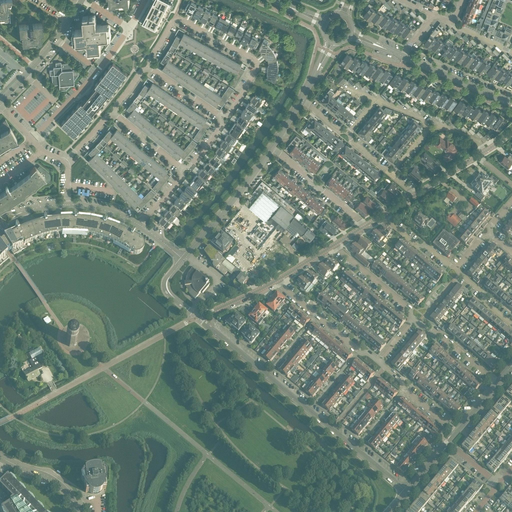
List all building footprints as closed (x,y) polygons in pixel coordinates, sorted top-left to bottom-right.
[(0,0),(0,18),(4,18),(10,18),(9,7),(10,7),(10,0),(0,0)] [(167,0),(153,0),(142,22),(158,30),(172,2),(167,0)] [(478,3),(470,0),(469,0),(468,5),(476,8),(479,9),(481,4),(478,3)] [(191,14),(196,5),(191,2),(191,3),(189,2),(189,1),(184,10),(185,9),(188,11),(188,12),(191,14)] [(371,19),(378,11),(378,10),(377,10),(376,10),(375,11),(371,7),(372,6),(369,3),(366,8),(365,8),(365,9),(365,10),(366,10),(366,11),(367,11),(364,15),(363,15),(366,17),(366,18),(367,19),(368,19),(370,21),(371,19)] [(198,18),(203,8),(198,6),(198,7),(196,5),(191,14),(192,13),(195,15),(195,16),(198,18)] [(474,13),(476,8),(468,5),(466,10),(474,13)] [(498,21),(502,10),(496,7),(494,13),(488,11),(486,16),(498,21)] [(205,22),(210,12),(206,10),(205,11),(203,9),(203,8),(198,18),(199,17),(203,19),(202,20),(205,22)] [(472,18),(474,13),(466,10),(464,15),(472,18)] [(378,24),(379,23),(386,14),(385,14),(384,14),(383,14),(378,11),(371,19),(373,21),(374,22),(375,23),(376,23),(378,24)] [(212,25),(217,16),(213,14),(212,14),(210,13),(210,12),(205,22),(206,21),(210,23),(209,24),(212,25)] [(386,26),(393,18),(393,17),(392,17),(391,17),(390,18),(386,14),(379,23),(381,24),(381,25),(382,26),(383,26),(385,28),(386,26)] [(470,23),(472,18),(464,15),(462,20),(470,23)] [(219,29),(225,20),(220,17),(219,18),(217,17),(218,16),(217,16),(212,25),(212,26),(213,25),(217,27),(216,28),(219,29)] [(495,29),(498,21),(486,16),(484,22),(489,25),(487,31),(494,35),(496,30),(495,29)] [(81,29),(75,30),(76,43),(87,42),(87,43),(88,50),(101,49),(100,38),(109,37),(108,24),(101,25),(97,25),(96,24),(96,17),(83,18),(83,24),(81,24),(81,29)] [(394,30),(401,21),(400,21),(399,21),(398,21),(393,18),(386,26),(388,28),(389,28),(389,29),(390,30),(391,30),(393,31),(394,30)] [(227,33),(232,24),(231,24),(231,25),(229,24),(229,23),(225,20),(219,29),(223,31),(223,30),(225,31),(227,32),(226,33),(227,33)] [(402,33),(408,25),(408,24),(407,24),(406,24),(406,25),(401,21),(394,30),(396,31),(396,32),(397,33),(398,33),(400,35),(402,33)] [(42,42),(41,33),(42,33),(42,23),(32,24),(32,25),(31,25),(31,24),(29,24),(29,25),(26,26),(26,24),(18,25),(19,35),(21,35),(22,44),(27,43),(27,41),(36,41),(36,42),(42,42)] [(437,40),(438,39),(438,38),(437,38),(436,38),(436,39),(433,37),(441,30),(443,32),(446,29),(440,23),(430,35),(424,43),(426,45),(426,46),(427,47),(428,47),(430,49),(432,47),(437,40)] [(234,37),(239,28),(238,29),(236,27),(232,24),(227,33),(230,35),(230,34),(234,36),(233,37),(234,37)] [(408,38),(415,30),(416,28),(415,28),(414,28),(413,28),(408,25),(402,33),(403,35),(404,35),(404,36),(405,36),(406,37),(408,38)] [(507,41),(511,29),(506,27),(504,32),(498,30),(498,31),(496,30),(494,35),(507,41)] [(241,41),(246,32),(245,33),(243,31),(239,28),(234,37),(237,39),(237,38),(239,39),(241,40),(241,41)] [(250,40),(253,36),(252,36),(250,35),(251,34),(246,32),(241,41),(244,43),(244,42),(246,43),(245,44),(248,45),(250,40)] [(179,42),(179,43),(184,45),(189,36),(184,33),(181,38),(179,42)] [(179,42),(181,38),(176,35),(169,48),(175,51),(179,43),(179,42)] [(189,48),(194,38),(189,36),(184,45),(189,48)] [(255,49),(260,40),(259,40),(257,39),(258,38),(253,36),(250,40),(248,45),(251,47),(253,48),(253,47),(255,48),(255,49)] [(194,50),(199,41),(194,38),(189,48),(194,50)] [(439,51),(446,42),(445,42),(445,41),(444,42),(443,42),(438,39),(437,40),(432,47),(433,49),(434,49),(434,50),(435,50),(436,50),(438,52),(439,51)] [(198,53),(204,44),(199,41),(194,50),(198,53)] [(263,56),(273,48),(272,47),(271,48),(269,47),(268,45),(266,44),(265,43),(263,42),(263,41),(258,50),(261,51),(260,51),(263,56)] [(447,54),(453,45),(451,45),(451,46),(446,42),(439,51),(441,52),(441,53),(442,53),(442,54),(443,54),(445,56),(447,54)] [(203,56),(208,46),(204,44),(198,53),(203,56)] [(454,58),(461,49),(460,49),(460,48),(459,49),(458,49),(453,45),(447,54),(449,55),(449,56),(449,57),(450,57),(451,57),(453,59),(454,58)] [(208,58),(213,49),(208,46),(203,56),(208,58)] [(273,52),(272,50),(273,49),(273,48),(263,56),(267,60),(267,59),(268,62),(277,59),(276,57),(275,55),(274,54),(273,52)] [(168,60),(168,61),(174,53),(169,49),(161,61),(165,64),(168,60)] [(213,61),(218,52),(213,49),(208,58),(213,61)] [(462,61),(468,52),(467,52),(466,52),(466,53),(461,49),(454,58),(456,59),(456,60),(457,60),(457,61),(458,61),(459,61),(461,63),(462,61)] [(218,64),(223,54),(218,52),(213,61),(218,64)] [(468,66),(469,65),(476,56),(476,55),(473,53),(471,55),(468,52),(462,61),(464,62),(464,63),(464,64),(465,64),(466,64),(468,66)] [(222,66),(227,57),(223,54),(218,64),(222,66)] [(354,59),(353,59),(352,58),(352,57),(351,57),(351,56),(350,56),(349,56),(347,54),(346,54),(347,54),(341,63),(340,62),(340,63),(341,63),(339,64),(340,65),(341,65),(342,65),(342,64),(347,68),(354,59)] [(477,68),(484,59),(483,59),(482,59),(481,60),(476,56),(469,65),(471,66),(472,67),(472,68),(473,68),(474,68),(476,70),(477,68)] [(227,69),(232,59),(227,57),(222,66),(227,69)] [(361,62),(359,61),(359,60),(359,59),(358,59),(357,59),(355,57),(353,59),(354,59),(347,68),(348,68),(349,68),(350,67),(355,71),(361,62)] [(232,71),(237,62),(232,59),(227,69),(232,71)] [(277,62),(277,60),(277,59),(268,62),(269,65),(268,64),(267,70),(279,71),(280,70),(278,70),(278,68),(278,66),(278,64),(277,62)] [(483,73),(491,63),(490,62),(489,62),(489,63),(484,59),(477,68),(479,70),(480,71),(481,71),(483,73)] [(168,60),(165,64),(162,69),(167,72),(173,64),(168,61),(168,60)] [(369,65),(367,64),(367,63),(366,63),(366,62),(365,62),(364,62),(362,60),(361,62),(355,71),(356,71),(357,71),(358,70),(363,74),(369,65)] [(78,75),(77,69),(72,69),(71,70),(70,63),(61,63),(61,62),(55,63),(56,67),(53,67),(53,69),(49,70),(50,75),(51,75),(52,85),(59,84),(59,85),(59,90),(66,90),(66,88),(67,88),(67,87),(68,87),(68,86),(69,86),(69,85),(74,84),(73,79),(75,79),(75,78),(76,78),(76,76),(77,76),(77,75),(78,75)] [(236,74),(240,67),(241,65),(237,62),(232,71),(236,74)] [(81,103),(61,125),(74,137),(94,115),(93,114),(108,96),(109,97),(127,74),(113,63),(95,86),(96,87),(83,104),(81,103)] [(171,75),(177,67),(173,64),(167,72),(171,75)] [(377,68),(375,67),(374,66),(374,65),(373,65),(372,65),(370,64),(369,65),(363,74),(364,75),(365,74),(370,77),(377,68)] [(495,76),(501,68),(501,67),(501,68),(500,67),(499,67),(499,68),(494,64),(487,73),(489,74),(489,75),(490,75),(490,76),(491,76),(493,78),(495,76)] [(176,79),(182,70),(177,67),(171,75),(176,79)] [(230,85),(235,88),(245,70),(240,67),(236,74),(230,85)] [(385,72),(384,71),(382,70),(382,69),(381,69),(381,68),(380,68),(378,67),(377,68),(370,77),(371,77),(371,78),(373,78),(373,77),(378,80),(385,72)] [(502,80),(509,71),(508,71),(507,71),(506,71),(501,68),(495,76),(497,78),(497,79),(498,79),(498,80),(499,80),(501,81),(502,80)] [(180,82),(186,73),(182,70),(176,79),(180,82)] [(278,73),(278,72),(279,72),(279,71),(267,70),(267,73),(267,75),(268,75),(266,77),(266,78),(275,82),(277,81),(279,78),(277,77),(277,76),(277,75),(277,74),(278,73)] [(386,84),(392,75),(390,73),(390,72),(389,72),(388,71),(386,70),(384,71),(385,72),(378,80),(378,81),(379,80),(379,81),(380,81),(381,80),(386,84)] [(509,85),(511,80),(511,73),(509,71),(502,80),(504,81),(504,82),(505,82),(505,83),(506,83),(507,83),(509,85)] [(185,85),(191,76),(186,73),(180,82),(185,85)] [(399,76),(398,76),(396,74),(387,86),(388,86),(389,87),(390,87),(391,88),(392,87),(393,87),(394,86),(396,88),(404,77),(402,79),(401,78),(400,77),(400,76),(399,76)] [(189,88),(195,79),(191,76),(185,85),(189,88)] [(406,79),(404,77),(396,88),(395,89),(396,89),(396,90),(397,90),(397,91),(398,91),(399,91),(400,91),(400,90),(401,90),(402,89),(404,91),(411,80),(410,82),(408,81),(408,80),(407,79),(406,79)] [(194,91),(200,82),(195,79),(189,88),(194,91)] [(414,82),(413,82),(411,80),(404,91),(405,92),(406,92),(406,93),(407,92),(408,92),(412,94),(419,84),(418,85),(416,84),(416,83),(415,83),(415,82),(414,82)] [(198,94),(204,85),(200,82),(194,91),(198,94)] [(148,91),(152,94),(157,86),(153,83),(149,87),(147,91),(148,91)] [(147,91),(149,87),(145,84),(137,96),(142,100),(148,91),(147,91)] [(422,85),(421,85),(419,84),(412,94),(411,95),(411,96),(412,97),(413,97),(414,97),(415,97),(416,97),(417,96),(419,97),(427,87),(426,88),(424,87),(423,86),(423,85),(422,85)] [(203,97),(209,88),(204,85),(198,94),(203,97)] [(156,97),(162,89),(157,86),(152,94),(156,97)] [(218,103),(222,107),(234,89),(229,86),(222,97),(218,103)] [(430,88),(429,88),(427,87),(419,97),(418,99),(419,99),(420,100),(421,100),(422,100),(423,100),(424,100),(424,99),(425,99),(427,100),(433,92),(433,91),(431,90),(431,89),(430,89),(430,88)] [(207,100),(213,91),(209,88),(203,97),(207,100)] [(161,100),(166,92),(162,89),(156,97),(161,100)] [(326,104),(332,96),(335,93),(330,89),(321,100),(326,104)] [(435,104),(442,93),(441,95),(439,93),(439,92),(438,92),(437,91),(435,90),(433,91),(433,92),(427,100),(427,101),(428,100),(428,101),(429,101),(430,100),(435,104)] [(212,103),(218,94),(213,91),(207,100),(212,103)] [(165,103),(171,95),(166,92),(161,100),(165,103)] [(261,101),(263,98),(264,99),(255,93),(256,94),(254,96),(253,95),(250,100),(262,107),(259,106),(262,101),(261,101)] [(443,107),(450,96),(449,98),(447,96),(446,95),(445,95),(444,95),(442,93),(435,104),(436,104),(437,104),(437,103),(443,107)] [(218,94),(212,103),(216,106),(218,103),(222,97),(218,94)] [(170,107),(175,98),(171,95),(165,103),(170,107)] [(330,107),(336,100),(332,96),(326,104),(328,106),(330,107)] [(450,110),(457,101),(455,100),(454,99),(454,98),(453,98),(452,98),(450,96),(443,107),(444,107),(445,107),(445,106),(450,110)] [(134,108),(135,109),(141,101),(136,97),(127,109),(131,112),(134,108)] [(174,110),(180,101),(175,98),(170,107),(174,110)] [(334,111),(341,103),(342,102),(338,98),(336,100),(330,107),(332,109),(331,109),(333,111),(334,111)] [(262,107),(250,100),(251,100),(250,102),(249,102),(246,106),(255,112),(257,109),(259,111),(262,107)] [(461,114),(468,104),(467,105),(465,104),(465,103),(464,103),(464,102),(463,102),(462,102),(460,100),(453,111),(454,111),(455,111),(456,110),(461,114)] [(178,113),(184,104),(180,101),(174,110),(178,113)] [(339,115),(345,107),(341,103),(334,111),(339,115)] [(183,116),(189,107),(184,104),(178,113),(183,116)] [(468,117),(476,107),(475,108),(473,107),(472,106),(471,105),(470,105),(468,104),(461,114),(462,115),(463,114),(468,117)] [(252,114),(254,112),(255,112),(246,106),(246,107),(245,109),(244,109),(241,113),(250,119),(253,114),(252,114)] [(188,119),(193,110),(189,107),(183,116),(188,119)] [(343,119),(349,111),(345,107),(339,115),(341,117),(343,119)] [(388,114),(392,110),(386,107),(383,110),(380,107),(379,108),(377,109),(376,111),(384,118),(387,113),(388,114)] [(476,120),(483,110),(482,111),(480,110),(480,109),(479,109),(478,108),(476,107),(468,117),(469,117),(469,118),(470,118),(471,117),(476,120)] [(127,117),(132,120),(139,112),(135,109),(134,108),(131,112),(127,117)] [(192,122),(198,113),(193,110),(188,119),(192,122)] [(484,123),(491,113),(490,115),(488,113),(487,112),(486,111),(483,110),(476,120),(476,121),(476,120),(477,121),(478,121),(479,120),(484,123)] [(347,122),(354,115),(349,111),(343,119),(344,120),(347,122)] [(384,118),(376,111),(374,113),(373,115),(372,116),(380,122),(384,118)] [(136,124),(143,116),(139,112),(132,120),(136,124)] [(196,125),(202,116),(198,113),(192,122),(196,125)] [(248,121),(249,119),(250,119),(241,113),(242,114),(241,116),(240,115),(237,120),(246,126),(249,121),(248,121)] [(491,127),(498,118),(496,116),(495,115),(494,115),(493,115),(491,113),(484,123),(484,124),(485,124),(486,124),(486,123),(491,127)] [(140,127),(147,119),(143,116),(136,124),(140,127)] [(201,128),(205,122),(207,119),(202,116),(196,125),(201,128)] [(380,122),(372,116),(369,120),(376,126),(380,122)] [(502,126),(506,121),(506,122),(506,121),(504,120),(503,119),(503,118),(502,118),(501,118),(499,116),(498,118),(491,127),(492,127),(493,127),(494,127),(494,126),(500,130),(499,130),(500,129),(501,129),(501,128),(502,128),(502,127),(502,126)] [(312,130),(318,122),(313,118),(304,129),(309,133),(312,130)] [(0,147),(7,144),(9,142),(11,144),(17,141),(5,119),(0,124),(0,147)] [(144,131),(151,122),(147,119),(140,127),(144,131)] [(243,127),(245,125),(245,126),(246,126),(237,120),(236,122),(235,122),(232,126),(241,132),(244,128),(243,127)] [(376,126),(369,120),(368,121),(366,122),(366,123),(365,124),(373,131),(376,126)] [(421,127),(414,120),(410,125),(409,124),(408,124),(418,131),(419,129),(420,130),(421,128),(421,127)] [(149,134),(155,126),(151,122),(144,131),(149,134)] [(193,138),(198,142),(210,125),(205,122),(201,128),(193,138)] [(316,133),(322,125),(320,124),(321,123),(318,122),(312,130),(316,133)] [(373,131),(365,124),(363,126),(362,128),(361,128),(369,135),(373,131)] [(418,131),(408,124),(405,128),(414,136),(415,135),(416,133),(418,131)] [(320,137),(327,129),(326,128),(324,127),(322,125),(316,133),(320,137)] [(153,138),(160,129),(155,126),(149,134),(153,138)] [(238,137),(241,132),(232,126),(230,129),(229,131),(230,131),(228,133),(236,139),(237,139),(236,138),(237,136),(238,137)] [(369,135),(361,128),(357,133),(368,142),(372,137),(369,135)] [(414,136),(405,128),(401,132),(410,140),(414,136)] [(114,141),(121,133),(117,129),(113,133),(110,137),(111,138),(114,141)] [(157,141),(164,133),(160,129),(153,138),(157,141)] [(325,140),(331,133),(329,131),(327,130),(327,129),(320,137),(325,140)] [(100,141),(105,145),(111,138),(110,137),(113,133),(109,130),(100,141)] [(410,140),(401,132),(403,134),(399,138),(407,144),(408,143),(409,143),(410,141),(410,140)] [(119,144),(125,136),(121,133),(114,141),(119,144)] [(161,144),(168,136),(164,133),(157,141),(161,144)] [(233,144),(236,139),(228,133),(225,138),(224,140),(223,140),(232,146),(231,145),(233,143),(233,144)] [(329,144),(335,136),(333,134),(331,133),(325,140),(329,144)] [(293,155),(299,148),(296,145),(301,139),(296,135),(285,149),(293,155)] [(123,148),(130,139),(125,136),(119,144),(123,148)] [(165,148),(172,140),(168,136),(161,144),(165,148)] [(333,148),(340,140),(338,138),(336,137),(335,136),(329,144),(333,148)] [(459,149),(456,146),(447,139),(445,141),(440,137),(434,144),(439,148),(440,145),(445,149),(445,151),(446,152),(444,156),(445,156),(443,158),(444,159),(445,160),(446,160),(447,159),(448,160),(452,155),(453,156),(456,152),(459,149)] [(407,144),(399,138),(395,142),(403,149),(404,148),(405,147),(405,146),(407,144)] [(127,151),(134,143),(130,139),(123,148),(127,151)] [(170,151),(176,143),(172,140),(165,148),(170,151)] [(180,156),(184,159),(197,143),(192,140),(184,150),(185,150),(180,156)] [(229,150),(232,146),(223,140),(221,143),(220,144),(221,145),(219,147),(219,146),(227,152),(228,150),(229,150)] [(338,151),(344,144),(343,143),(342,141),(341,141),(340,140),(333,148),(338,151)] [(96,153),(97,153),(103,146),(99,142),(89,152),(93,156),(96,153)] [(403,149),(395,142),(392,147),(399,153),(401,151),(401,152),(403,149)] [(131,155),(138,146),(134,143),(127,151),(131,155)] [(174,155),(181,147),(176,143),(170,151),(174,155)] [(344,156),(350,149),(348,147),(349,147),(346,146),(346,145),(339,153),(344,156)] [(135,158),(142,150),(138,146),(131,155),(135,158)] [(224,157),(227,152),(219,146),(217,149),(216,151),(215,154),(214,153),(223,159),(224,161),(226,158),(224,157)] [(181,147),(174,155),(178,158),(180,156),(185,150),(184,150),(181,147)] [(399,153),(392,147),(388,151),(396,157),(398,155),(399,153)] [(295,160),(302,151),(299,148),(293,155),(294,157),(294,158),(294,159),(295,160)] [(396,157),(388,151),(385,148),(381,153),(392,162),(396,157)] [(348,160),(355,152),(354,152),(352,150),(350,149),(344,156),(348,160)] [(140,161),(146,153),(142,150),(135,158),(140,161)] [(299,161),(307,152),(306,153),(302,151),(295,160),(296,160),(298,160),(299,161)] [(434,159),(432,157),(425,151),(420,157),(425,161),(423,163),(427,166),(426,167),(429,170),(430,169),(433,172),(438,166),(432,161),(434,159)] [(302,166),(311,155),(307,152),(299,161),(301,162),(301,164),(301,165),(302,166)] [(352,164),(359,156),(357,154),(355,153),(355,152),(348,160),(352,164)] [(89,160),(93,164),(100,157),(97,153),(96,153),(93,156),(89,160)] [(144,165),(151,157),(146,153),(140,161),(144,165)] [(220,161),(222,159),(222,160),(223,159),(214,153),(215,154),(213,156),(212,155),(209,159),(217,166),(221,162),(220,161)] [(306,167),(314,158),(311,155),(302,166),(303,166),(305,166),(306,167)] [(511,162),(511,160),(511,156),(511,155),(508,159),(505,156),(500,162),(507,168),(508,168),(509,169),(511,169),(511,167),(511,163),(511,162)] [(357,167),(363,160),(363,159),(361,157),(359,156),(352,164),(357,167)] [(96,168),(104,161),(100,157),(93,164),(96,168)] [(148,168),(155,160),(151,157),(144,165),(148,168)] [(309,171),(318,160),(314,158),(306,167),(308,168),(308,170),(308,171),(309,171)] [(219,168),(217,166),(209,159),(209,160),(210,160),(208,162),(207,161),(204,166),(212,172),(214,169),(215,170),(217,170),(219,168)] [(152,172),(159,164),(155,160),(148,168),(152,172)] [(313,173),(321,163),(318,160),(309,171),(309,172),(310,172),(312,171),(313,173)] [(361,171),(368,163),(366,162),(366,161),(364,160),(363,160),(357,167),(361,171)] [(100,172),(108,164),(104,161),(96,168),(100,172)] [(366,175),(372,167),(371,166),(370,164),(369,165),(368,163),(361,171),(366,175)] [(423,174),(418,170),(420,168),(414,163),(410,166),(413,169),(409,173),(412,176),(417,181),(419,179),(420,178),(419,178),(423,174)] [(104,176),(112,168),(108,164),(100,172),(104,176)] [(156,175),(163,167),(159,164),(152,172),(156,175)] [(37,186),(42,183),(44,184),(45,184),(47,183),(48,183),(49,182),(50,181),(50,180),(50,179),(51,178),(50,176),(50,174),(48,173),(39,166),(37,168),(35,166),(30,171),(31,173),(26,177),(21,181),(16,185),(11,188),(10,187),(8,187),(8,185),(9,185),(8,183),(7,182),(6,182),(5,182),(4,183),(3,184),(3,185),(3,186),(4,186),(5,187),(6,187),(7,188),(7,189),(0,193),(0,209),(6,206),(9,205),(11,202),(15,200),(14,200),(16,198),(18,200),(32,190),(34,193),(38,187),(37,186)] [(209,174),(211,172),(212,173),(212,172),(204,166),(203,168),(202,168),(199,172),(207,179),(210,174),(209,174)] [(161,179),(166,173),(168,171),(163,167),(156,175),(160,179),(161,179)] [(370,178),(376,171),(375,169),(373,167),(372,167),(366,175),(370,178)] [(108,179),(115,172),(112,168),(104,176),(108,179)] [(276,179),(283,171),(279,168),(273,176),(276,179)] [(280,182),(288,173),(287,172),(286,172),(284,173),(283,171),(276,179),(280,182)] [(374,182),(381,174),(380,174),(379,172),(378,172),(376,171),(370,178),(374,182)] [(112,183),(119,176),(115,172),(108,179),(112,183)] [(207,179),(199,172),(198,172),(199,173),(198,175),(197,174),(193,178),(202,185),(205,181),(204,180),(206,178),(207,179)] [(152,188),(157,192),(170,176),(166,173),(161,179),(160,179),(152,188)] [(282,186),(290,177),(288,176),(288,174),(288,173),(280,182),(279,183),(279,185),(281,186),(282,186)] [(328,188),(336,178),(332,175),(326,183),(327,184),(327,186),(327,187),(328,187),(328,188)] [(498,181),(492,176),(489,180),(486,177),(485,178),(481,175),(479,177),(479,176),(476,180),(487,189),(490,186),(490,187),(493,184),(495,186),(498,181)] [(116,187),(123,180),(119,176),(112,183),(116,187)] [(285,189),(294,178),(293,178),(291,178),(290,177),(282,186),(285,189)] [(202,185),(193,178),(191,181),(190,182),(191,183),(189,185),(188,184),(197,191),(196,190),(198,188),(198,189),(202,185)] [(289,192),(297,183),(295,182),(295,180),(295,179),(294,178),(285,189),(289,192)] [(333,189),(339,181),(336,178),(328,188),(329,188),(330,188),(331,188),(333,189)] [(120,191),(127,184),(123,180),(116,187),(120,191)] [(487,189),(476,180),(473,183),(474,184),(472,186),(476,189),(475,190),(478,193),(475,196),(481,202),(485,198),(483,196),(485,193),(484,192),(487,189)] [(335,193),(343,184),(339,181),(333,189),(334,190),(334,192),(334,193),(335,193)] [(292,195),(294,193),(301,184),(300,184),(298,184),(297,183),(289,192),(292,195)] [(396,190),(398,188),(392,183),(390,185),(388,183),(384,188),(384,189),(392,195),(394,197),(398,192),(396,190)] [(123,195),(131,187),(127,184),(120,191),(123,195)] [(193,195),(197,191),(188,184),(186,187),(185,189),(186,189),(184,191),(183,190),(183,191),(191,197),(192,195),(193,195)] [(297,196),(304,189),(302,187),(302,186),(302,185),(302,184),(301,184),(294,193),(297,196)] [(340,195),(346,187),(343,184),(335,193),(335,194),(336,194),(338,194),(340,195)] [(127,199),(135,191),(131,187),(123,195),(127,199)] [(342,199),(350,190),(346,187),(340,195),(341,196),(341,198),(342,199)] [(384,188),(382,187),(378,192),(380,194),(378,196),(384,201),(386,199),(388,200),(392,195),(384,189),(384,188)] [(301,199),(308,190),(307,190),(307,189),(307,190),(305,190),(304,189),(297,196),(301,199)] [(137,204),(141,208),(156,194),(151,190),(142,199),(143,199),(137,204)] [(304,202),(310,194),(309,193),(309,191),(309,190),(308,190),(301,199),(304,202)] [(347,201),(353,193),(350,190),(342,199),(343,200),(345,199),(347,201)] [(131,202),(139,195),(135,191),(127,199),(131,202)] [(188,201),(191,197),(183,191),(181,193),(180,195),(179,197),(178,197),(186,204),(186,203),(187,201),(188,201)] [(315,234),(266,192),(251,210),(268,224),(271,224),(272,223),(282,231),(285,227),(295,235),(298,232),(306,239),(307,240),(308,240),(309,241),(315,234)] [(456,200),(457,199),(451,193),(449,195),(448,195),(447,197),(447,198),(446,198),(451,202),(450,202),(453,204),(455,206),(459,202),(456,200)] [(308,205),(315,196),(315,195),(314,195),(312,196),(310,194),(304,202),(308,205)] [(143,199),(142,199),(139,195),(131,202),(135,206),(137,204),(143,199)] [(311,208),(317,200),(316,199),(316,197),(316,196),(315,196),(308,205),(311,208)] [(372,207),(376,203),(367,196),(362,202),(369,208),(371,206),(372,207)] [(186,204),(178,197),(176,199),(175,201),(175,202),(174,204),(173,203),(181,210),(180,209),(182,207),(183,208),(186,204)] [(479,205),(472,199),(469,202),(477,208),(479,205)] [(321,201),(319,201),(317,200),(311,208),(310,209),(313,212),(314,211),(322,201),(321,201)] [(318,214),(324,206),(323,205),(323,203),(323,202),(322,202),(322,201),(314,211),(318,214)] [(370,210),(361,202),(355,208),(365,216),(370,210)] [(181,210),(173,203),(171,206),(169,207),(170,208),(168,210),(168,209),(176,216),(175,215),(177,213),(178,214),(181,210)] [(176,216),(168,209),(165,212),(164,214),(165,214),(163,216),(163,215),(163,216),(171,222),(170,222),(172,220),(176,216)] [(490,216),(483,210),(480,214),(486,220),(490,216)] [(467,218),(461,213),(457,218),(461,221),(462,221),(463,222),(467,218)] [(486,220),(480,214),(476,219),(483,224),(486,220)] [(112,227),(108,226),(105,225),(106,222),(106,221),(105,221),(104,221),(103,219),(102,220),(102,221),(101,223),(97,222),(90,221),(83,220),(76,220),(76,217),(75,216),(74,216),(74,217),(72,215),(71,216),(71,217),(71,220),(67,220),(67,219),(60,220),(53,221),(46,222),(46,220),(45,219),(44,219),(44,220),(41,219),(41,220),(41,221),(41,223),(37,224),(30,226),(24,229),(18,232),(17,229),(16,229),(15,229),(15,230),(12,230),(12,231),(12,232),(13,233),(9,236),(10,237),(4,240),(4,239),(4,240),(11,251),(14,255),(19,252),(24,249),(26,248),(24,245),(30,242),(35,240),(41,239),(47,237),(49,237),(55,236),(61,235),(67,235),(73,235),(75,235),(82,235),(87,236),(93,237),(99,238),(101,239),(107,241),(113,243),(118,245),(123,248),(125,250),(130,253),(132,254),(133,254),(134,254),(136,254),(137,254),(138,254),(139,254),(140,253),(141,252),(142,251),(143,250),(143,249),(143,248),(143,246),(143,245),(142,244),(142,243),(141,242),(135,238),(133,237),(134,235),(134,234),(134,233),(133,233),(131,231),(130,232),(129,234),(125,232),(119,229),(113,227),(112,226),(112,227)] [(342,229),(347,223),(337,215),(332,221),(333,222),(331,224),(337,229),(339,227),(342,229)] [(419,216),(413,222),(420,228),(422,226),(424,224),(430,229),(436,223),(432,219),(429,223),(427,221),(427,220),(425,218),(424,218),(419,215),(419,216)] [(461,221),(457,218),(454,215),(452,218),(450,216),(446,220),(455,228),(461,221)] [(167,226),(171,222),(163,216),(159,220),(160,220),(158,222),(157,222),(165,229),(166,228),(165,228),(167,226)] [(483,224),(476,219),(473,223),(479,228),(483,224)] [(336,229),(328,222),(327,222),(324,226),(322,224),(319,228),(324,233),(326,230),(331,234),(331,235),(336,229)] [(479,228),(473,223),(469,227),(476,232),(479,228)] [(386,239),(392,231),(386,226),(384,228),(382,227),(378,232),(376,230),(378,232),(384,237),(386,239)] [(476,232),(469,227),(466,231),(472,237),(476,232)] [(511,233),(511,232),(506,227),(502,232),(511,239),(511,238),(511,236),(510,236),(511,233)] [(378,232),(376,230),(372,235),(374,237),(372,239),(382,248),(383,248),(385,245),(385,244),(383,242),(386,239),(384,237),(378,232)] [(450,254),(460,243),(444,230),(432,244),(445,255),(444,255),(448,258),(451,254),(450,254)] [(472,237),(466,231),(462,235),(469,241),(472,237)] [(230,245),(232,243),(226,238),(226,237),(222,233),(218,238),(219,238),(217,241),(216,241),(212,245),(216,248),(217,248),(223,253),(225,250),(226,251),(231,246),(230,245)] [(465,245),(469,241),(462,235),(459,240),(465,245)] [(365,252),(372,244),(366,240),(365,239),(363,241),(361,240),(357,245),(356,243),(357,245),(363,250),(365,252)] [(397,256),(406,244),(402,241),(395,249),(398,251),(396,255),(397,256)] [(302,249),(294,242),(292,245),(299,252),(302,249)] [(361,256),(365,252),(363,250),(357,245),(356,243),(351,248),(353,250),(351,252),(352,253),(356,256),(355,258),(367,268),(370,264),(361,256)] [(404,256),(410,248),(406,244),(397,256),(398,256),(400,253),(404,256)] [(501,252),(492,244),(488,249),(495,254),(497,252),(499,254),(501,252)] [(279,245),(276,248),(280,251),(277,254),(286,262),(289,258),(284,254),(286,251),(279,245)] [(0,265),(4,262),(9,259),(6,255),(0,246),(0,265)] [(249,279),(224,259),(209,246),(209,247),(204,252),(211,262),(212,262),(213,264),(213,265),(213,266),(213,267),(214,267),(224,276),(227,272),(231,275),(235,271),(239,274),(237,276),(238,277),(234,282),(234,283),(233,284),(233,285),(234,285),(234,286),(235,287),(236,288),(237,288),(238,288),(238,289),(238,290),(239,289),(240,289),(241,289),(242,289),(243,288),(242,287),(249,279)] [(235,247),(225,259),(232,264),(235,260),(232,257),(238,250),(235,247)] [(405,262),(414,251),(410,248),(404,256),(407,258),(404,262),(405,262)] [(495,254),(488,249),(485,253),(491,258),(495,254)] [(412,263),(418,255),(414,251),(405,262),(406,263),(409,260),(412,263)] [(491,258),(485,253),(481,257),(488,262),(491,258)] [(267,258),(264,262),(273,269),(276,266),(273,263),(274,261),(273,260),(276,258),(271,254),(267,258)] [(413,269),(423,258),(418,255),(412,263),(415,265),(412,269),(413,269)] [(488,262),(481,257),(478,261),(485,267),(488,262)] [(420,270),(427,262),(423,258),(413,269),(414,270),(417,267),(420,270)] [(507,269),(511,262),(511,261),(508,258),(502,265),(507,269)] [(332,272),(339,264),(332,259),(331,262),(329,260),(325,265),(324,265),(331,270),(331,271),(332,272)] [(253,262),(249,266),(258,274),(262,269),(259,266),(261,264),(256,260),(254,263),(253,262)] [(376,272),(383,264),(378,260),(372,268),(376,272)] [(485,267),(478,261),(474,265),(481,271),(485,267)] [(422,276),(431,265),(427,262),(420,270),(423,272),(421,276),(422,276)] [(331,270),(324,265),(325,265),(323,263),(318,269),(320,270),(318,273),(324,278),(325,277),(326,278),(328,278),(330,276),(330,275),(330,274),(328,273),(331,271),(331,270)] [(379,277),(387,267),(383,264),(376,272),(379,274),(377,275),(379,277)] [(429,277),(435,269),(431,265),(422,276),(423,277),(425,274),(429,277)] [(481,271),(474,265),(471,269),(479,276),(478,275),(481,271)] [(246,271),(245,274),(249,278),(251,275),(254,278),(258,274),(249,266),(246,271)] [(384,278),(391,271),(387,267),(379,277),(381,278),(382,276),(384,278)] [(208,284),(209,282),(208,282),(209,280),(201,273),(199,274),(192,268),(189,272),(188,274),(187,275),(187,277),(186,279),(186,281),(186,283),(185,283),(185,287),(186,286),(186,288),(187,290),(188,292),(189,294),(190,295),(191,296),(195,300),(201,292),(203,294),(210,285),(208,284)] [(430,283),(439,272),(435,269),(429,277),(432,279),(429,283),(430,283)] [(479,276),(471,269),(467,274),(474,279),(473,280),(477,284),(479,282),(478,281),(478,280),(477,279),(479,276)] [(389,282),(395,274),(391,271),(384,278),(389,282)] [(304,278),(312,285),(316,280),(323,285),(324,283),(327,285),(328,284),(317,274),(316,275),(313,273),(312,272),(310,274),(308,273),(304,278)] [(437,284),(444,276),(439,272),(430,283),(431,284),(434,281),(437,284)] [(342,288),(352,275),(351,273),(349,275),(347,273),(340,281),(343,283),(341,287),(342,288)] [(393,285),(399,278),(395,274),(389,282),(393,285)] [(349,288),(355,280),(353,278),(354,276),(352,275),(342,288),(343,288),(345,285),(349,288)] [(299,283),(298,285),(298,286),(301,288),(300,290),(307,296),(314,287),(312,285),(304,278),(302,276),(298,282),(299,283)] [(396,291),(404,281),(399,278),(393,285),(395,288),(394,289),(396,291)] [(350,295),(359,283),(355,280),(349,288),(352,290),(349,294),(350,295)] [(488,291),(494,284),(489,280),(484,287),(488,291)] [(401,292),(408,285),(404,281),(396,291),(397,292),(399,290),(401,292)] [(357,295),(363,287),(359,283),(350,295),(351,295),(354,292),(357,295)] [(492,294),(498,287),(494,284),(488,291),(492,294)] [(405,296),(412,288),(408,285),(401,292),(405,296)] [(464,291),(458,285),(454,289),(461,295),(463,293),(465,295),(466,295),(467,296),(469,293),(465,290),(464,291)] [(358,301),(369,288),(367,287),(366,289),(363,287),(357,295),(360,297),(357,301),(358,301)] [(497,298),(502,291),(498,287),(492,294),(497,298)] [(365,302),(372,294),(369,292),(371,290),(369,288),(358,301),(359,302),(362,299),(365,302)] [(410,299),(416,292),(412,288),(405,296),(410,299)] [(461,295),(454,289),(451,294),(457,299),(461,295)] [(501,301),(506,294),(502,291),(497,298),(501,301)] [(321,304),(328,296),(323,292),(317,300),(321,304)] [(412,305),(420,295),(416,292),(410,299),(412,301),(410,303),(412,305)] [(282,303),(285,300),(277,293),(274,297),(272,296),(270,298),(281,308),(283,305),(282,303)] [(367,309),(376,297),(372,294),(365,302),(368,304),(366,308),(367,309)] [(457,299),(451,294),(447,298),(454,303),(457,299)] [(505,304),(510,298),(506,294),(501,301),(505,304)] [(418,306),(424,299),(420,295),(412,305),(414,306),(415,304),(418,306)] [(324,309),(332,299),(328,296),(321,304),(324,306),(322,307),(324,309)] [(374,309),(380,301),(376,297),(367,309),(368,309),(370,306),(374,309)] [(281,308),(270,298),(268,301),(270,302),(267,306),(274,312),(277,309),(279,310),(281,308)] [(454,303),(447,298),(444,302),(450,307),(454,303)] [(330,311),(336,303),(332,299),(324,309),(326,310),(327,308),(330,311)] [(471,312),(478,303),(473,300),(467,306),(472,310),(471,312)] [(375,315),(386,302),(384,301),(383,303),(380,301),(374,309),(377,311),(374,315),(375,315)] [(382,315),(388,308),(386,306),(387,304),(386,302),(375,315),(376,316),(379,313),(382,315)] [(450,307),(444,302),(440,306),(447,312),(450,307)] [(334,314),(340,306),(336,303),(330,311),(334,314)] [(475,315),(482,307),(478,303),(471,312),(475,315)] [(267,311),(259,305),(256,309),(255,307),(253,310),(264,319),(266,317),(265,314),(267,311)] [(291,317),(298,309),(293,306),(287,313),(291,317)] [(338,317),(344,310),(340,306),(334,314),(338,317)] [(447,312),(440,306),(437,310),(444,316),(447,312)] [(479,319),(486,310),(482,307),(475,315),(479,319)] [(383,322),(393,311),(388,308),(382,315),(385,318),(382,322),(383,322)] [(295,320),(302,313),(298,309),(291,317),(295,320)] [(264,319),(253,310),(251,312),(252,314),(249,317),(257,324),(259,321),(262,321),(264,319)] [(341,323),(348,313),(344,310),(338,317),(340,320),(339,321),(341,323)] [(444,316),(437,310),(433,314),(440,320),(444,316)] [(484,320),(490,314),(486,310),(479,319),(480,317),(484,320)] [(390,322),(397,315),(393,311),(383,322),(384,323),(387,320),(390,322)] [(299,324),(306,316),(302,313),(295,320),(299,324)] [(346,325),(353,317),(348,313),(341,323),(342,324),(344,322),(346,325)] [(440,320),(433,314),(430,319),(439,326),(440,325),(438,323),(440,320)] [(489,324),(494,317),(490,314),(484,320),(489,324)] [(238,332),(246,323),(236,315),(232,319),(230,318),(229,319),(228,319),(226,320),(227,322),(226,322),(231,327),(232,326),(238,332)] [(391,329),(402,316),(401,315),(399,317),(397,315),(390,322),(393,325),(391,328),(391,329)] [(304,327),(310,320),(306,316),(299,324),(304,327)] [(399,329),(405,322),(403,319),(404,318),(402,316),(391,329),(392,330),(395,327),(399,329)] [(350,328),(357,320),(353,317),(346,325),(350,328)] [(493,328),(498,321),(494,317),(489,324),(493,328)] [(354,331),(361,324),(357,320),(350,328),(354,331)] [(497,331),(503,324),(498,321),(493,328),(497,331)] [(312,335),(319,327),(314,323),(308,331),(312,335)] [(357,337),(365,327),(361,324),(354,331),(357,333),(355,335),(357,337)] [(451,335),(457,328),(452,324),(447,331),(451,335)] [(501,335),(507,328),(503,324),(497,331),(495,334),(497,335),(499,333),(501,335)] [(251,344),(259,335),(249,326),(242,335),(245,337),(245,338),(248,341),(248,342),(250,344),(251,344)] [(295,333),(288,327),(287,327),(284,331),(291,337),(295,333)] [(316,338),(323,330),(319,327),(312,335),(311,336),(315,340),(316,338)] [(363,338),(369,330),(365,327),(357,337),(359,338),(360,336),(363,338)] [(455,338),(461,332),(457,328),(451,335),(455,338)] [(505,338),(511,331),(507,328),(501,335),(500,336),(504,339),(505,338)] [(367,342),(374,334),(373,334),(375,332),(371,329),(369,330),(363,338),(367,342)] [(321,342),(327,334),(323,330),(316,338),(321,342)] [(291,337),(284,331),(280,335),(288,341),(291,337)] [(426,337),(419,331),(415,336),(422,342),(426,337)] [(459,342),(465,335),(461,332),(455,338),(459,342)] [(325,345),(331,337),(327,334),(321,342),(325,345)] [(371,345),(378,337),(374,334),(367,342),(371,345)] [(73,347),(74,347),(74,346),(75,346),(77,344),(76,344),(77,343),(76,339),(76,338),(75,337),(74,336),(73,336),(72,335),(71,335),(70,335),(69,336),(68,336),(67,337),(66,338),(65,340),(65,341),(65,342),(65,343),(65,344),(66,345),(67,346),(68,347),(69,347),(71,347),(72,347),(73,347)] [(288,341),(280,335),(277,339),(284,346),(288,341)] [(469,339),(469,338),(465,335),(459,342),(464,345),(469,339)] [(422,342),(415,336),(412,340),(419,346),(422,342)] [(464,345),(468,349),(473,342),(474,342),(475,340),(471,336),(469,338),(469,339),(464,345)] [(329,349),(335,341),(331,337),(325,345),(329,349)] [(374,350),(382,341),(378,337),(371,345),(373,347),(372,349),(374,350)] [(284,346),(277,339),(273,343),(281,350),(284,346)] [(312,347),(304,341),(302,339),(299,342),(302,344),(300,345),(308,351),(312,347)] [(419,346),(412,340),(409,344),(416,350),(419,346)] [(333,352),(339,344),(335,341),(329,349),(333,352)] [(380,352),(386,345),(382,341),(374,350),(375,352),(377,350),(380,352)] [(478,346),(474,342),(473,342),(468,349),(472,352),(478,346)] [(281,350),(273,343),(270,348),(277,354),(281,350)] [(337,355),(344,348),(339,344),(333,352),(337,355)] [(417,351),(416,350),(409,344),(405,348),(415,356),(417,353),(416,352),(417,351)] [(308,351),(300,345),(297,349),(305,356),(308,351)] [(434,357),(440,350),(435,346),(429,353),(434,357)] [(476,356),(482,349),(478,346),(472,352),(476,356)] [(480,359),(486,353),(484,351),(486,348),(484,346),(482,349),(476,356),(480,359)] [(42,368),(36,357),(42,354),(39,348),(29,354),(32,360),(29,361),(33,369),(24,374),(27,380),(28,380),(28,381),(40,376),(37,371),(42,368)] [(277,354),(270,348),(266,352),(274,358),(277,354)] [(341,359),(348,351),(344,348),(337,355),(341,359)] [(415,356),(405,348),(402,352),(409,358),(410,359),(411,357),(412,358),(415,356)] [(305,356),(297,349),(294,353),(301,360),(305,356)] [(274,358),(266,352),(265,350),(263,352),(265,354),(263,356),(270,362),(274,358)] [(438,360),(444,353),(440,350),(434,357),(438,360)] [(346,363),(352,355),(348,351),(341,359),(346,363)] [(409,358),(402,352),(398,356),(405,362),(409,358)] [(301,360),(294,353),(290,357),(298,364),(301,360)] [(442,364),(448,357),(444,353),(438,360),(442,364)] [(485,363),(490,356),(486,353),(480,359),(485,363)] [(489,366),(494,360),(494,359),(496,357),(492,354),(491,356),(490,356),(485,363),(489,366)] [(405,362),(398,356),(395,360),(402,366),(405,362)] [(298,364),(290,357),(287,362),(294,368),(298,364)] [(446,367),(452,360),(448,357),(442,364),(446,367)] [(355,371),(362,363),(357,359),(351,367),(355,371)] [(493,370),(501,361),(499,359),(497,362),(494,360),(489,366),(493,370)] [(402,366),(395,360),(391,365),(399,372),(402,369),(403,367),(402,366)] [(450,371),(456,363),(452,360),(446,367),(450,371)] [(294,368),(287,362),(283,366),(291,372),(294,368)] [(340,370),(330,362),(326,366),(334,373),(335,371),(337,373),(340,370)] [(359,374),(366,366),(362,363),(355,371),(359,374)] [(454,374),(460,367),(456,363),(450,371),(454,374)] [(291,372),(283,366),(281,364),(277,368),(287,377),(291,372)] [(334,373),(326,366),(322,370),(330,377),(334,373)] [(364,377),(370,370),(366,366),(359,374),(364,377)] [(458,377),(464,370),(460,367),(454,374),(458,377)] [(330,377),(322,370),(319,375),(326,381),(330,377)] [(366,383),(374,373),(370,370),(364,377),(364,378),(362,380),(366,383)] [(413,381),(419,374),(415,370),(409,377),(413,381)] [(462,381),(468,374),(464,370),(458,377),(462,381)] [(417,385),(423,377),(419,374),(413,381),(417,385)] [(467,384),(473,377),(468,374),(462,381),(467,384)] [(326,381),(319,375),(315,379),(323,385),(326,381)] [(354,382),(349,378),(346,376),(343,380),(350,387),(354,382)] [(422,388),(428,381),(423,377),(417,385),(422,388)] [(471,388),(477,381),(473,377),(467,384),(471,388)] [(323,385),(315,379),(312,383),(320,389),(323,385)] [(379,390),(385,382),(381,379),(374,386),(379,390)] [(350,387),(343,380),(339,384),(347,391),(350,387)] [(426,391),(432,384),(428,381),(422,388),(425,391),(426,391)] [(473,394),(481,384),(477,381),(471,388),(472,389),(471,390),(470,392),(473,394)] [(383,394),(389,386),(385,382),(379,390),(383,394)] [(320,389),(312,383),(309,387),(307,385),(316,393),(320,389)] [(347,391),(339,384),(336,389),(344,395),(347,391)] [(428,396),(436,388),(432,384),(426,391),(425,391),(424,393),(428,396)] [(316,393),(307,385),(303,390),(313,398),(316,393)] [(387,397),(393,389),(389,386),(383,394),(387,397)] [(434,398),(440,391),(436,388),(428,396),(433,400),(434,398)] [(344,395),(336,389),(332,393),(340,399),(344,395)] [(391,401),(398,393),(393,389),(387,397),(391,401)] [(438,402),(444,395),(440,391),(434,398),(438,402)] [(340,399),(332,393),(329,397),(337,403),(340,399)] [(442,405),(448,398),(444,395),(438,402),(442,405)] [(511,403),(503,396),(500,401),(507,407),(511,403)] [(337,403),(329,397),(326,401),(333,407),(337,403)] [(401,409),(408,401),(403,398),(397,405),(401,409)] [(446,409),(452,402),(448,398),(442,405),(446,409)] [(383,407),(381,405),(375,400),(372,405),(379,411),(383,407)] [(333,407),(326,401),(322,406),(329,412),(333,407)] [(405,412),(412,405),(408,401),(401,409),(405,412)] [(507,407),(500,401),(496,405),(504,411),(507,407)] [(450,412),(456,405),(452,402),(446,409),(450,412)] [(379,411),(372,405),(368,409),(376,415),(379,411)] [(409,416),(416,408),(412,405),(405,412),(409,416)] [(455,416),(461,409),(456,405),(450,412),(455,416)] [(504,411),(496,405),(493,409),(500,415),(504,411)] [(414,419),(420,412),(416,408),(409,416),(414,419)] [(376,415),(368,409),(365,413),(373,419),(376,415)] [(500,415),(493,409),(489,413),(489,414),(490,414),(497,420),(497,419),(500,415)] [(418,423),(424,415),(420,412),(414,419),(418,423)] [(373,419),(365,413),(361,417),(369,424),(373,419)] [(402,422),(392,414),(389,419),(396,425),(398,427),(402,422)] [(490,414),(489,414),(486,418),(494,424),(497,420),(497,419),(497,420),(490,414)] [(422,426),(428,419),(424,415),(418,423),(422,426)] [(369,424),(361,417),(358,421),(366,428),(369,424)] [(494,424),(486,418),(483,422),(490,428),(494,424)] [(396,425),(389,419),(385,423),(393,429),(396,425)] [(426,430),(432,422),(428,419),(422,426),(426,430)] [(366,428),(358,421),(354,425),(362,432),(366,428)] [(430,433),(437,425),(432,422),(426,430),(430,433)] [(490,428),(483,422),(479,426),(487,432),(490,428)] [(393,429),(385,423),(382,427),(389,433),(393,429)] [(362,432),(354,425),(351,430),(359,436),(362,432)] [(436,438),(443,431),(437,425),(430,433),(436,438)] [(479,426),(476,430),(483,436),(483,437),(487,432),(479,426)] [(389,433),(382,427),(378,431),(386,438),(389,433)] [(476,430),(472,434),(479,440),(483,436),(476,430)] [(386,438),(378,431),(375,435),(383,442),(386,438)] [(479,440),(472,434),(468,438),(476,444),(479,440)] [(383,442),(375,435),(371,439),(381,447),(384,443),(382,442),(383,442)] [(428,444),(421,438),(418,436),(415,441),(425,449),(428,444)] [(381,447),(371,439),(369,438),(365,442),(375,450),(379,446),(381,447)] [(476,444),(468,438),(465,442),(473,449),(476,444)] [(425,449),(415,441),(411,445),(421,453),(423,450),(425,449)] [(473,449),(465,442),(461,447),(469,453),(473,449)] [(511,450),(511,446),(507,442),(503,446),(511,452),(511,450)] [(421,453),(411,445),(413,446),(410,451),(418,457),(421,453)] [(511,452),(503,446),(500,450),(500,451),(500,450),(507,456),(511,452)] [(500,450),(500,451),(497,454),(504,461),(508,457),(507,456),(500,450)] [(418,457),(410,451),(407,455),(414,461),(418,457)] [(504,461),(497,454),(493,459),(501,465),(504,461)] [(414,461),(407,455),(403,459),(411,465),(414,461)] [(411,465),(403,459),(400,463),(407,469),(411,465)] [(458,466),(451,459),(447,464),(455,470),(458,466)] [(501,465),(493,459),(490,463),(497,469),(501,465)] [(407,469),(400,463),(396,467),(404,474),(407,469)] [(497,469),(490,463),(486,467),(494,474),(497,469)] [(455,470),(447,464),(444,468),(451,474),(455,470)] [(451,474),(444,468),(440,472),(448,478),(451,474)] [(104,480),(103,471),(102,469),(101,469),(102,470),(99,470),(98,470),(97,469),(96,469),(95,469),(94,469),(92,470),(90,470),(89,470),(88,471),(87,471),(86,472),(85,472),(83,473),(83,472),(82,472),(85,493),(89,492),(90,493),(91,494),(92,494),(93,494),(95,494),(97,494),(98,493),(99,493),(100,492),(101,491),(102,490),(105,490),(104,480)] [(448,478),(440,472),(437,476),(437,477),(437,476),(444,482),(448,478)] [(42,511),(7,476),(0,482),(0,487),(11,499),(9,501),(10,502),(1,508),(2,511),(42,511)] [(444,482),(437,476),(437,477),(434,481),(441,487),(445,483),(444,482)] [(483,486),(475,480),(472,484),(480,491),(483,486)] [(441,487),(434,481),(430,485),(438,491),(441,487)] [(480,491),(472,484),(468,489),(476,495),(480,491)] [(438,491),(430,485),(427,489),(434,495),(438,491)] [(427,489),(424,493),(423,493),(430,499),(431,499),(434,495),(427,489)] [(476,495),(468,489),(465,493),(473,499),(476,495)] [(430,499),(423,493),(424,493),(423,492),(419,497),(427,503),(430,499)] [(465,493),(462,497),(461,497),(469,503),(468,503),(469,503),(473,499),(465,493)] [(503,503),(508,498),(504,494),(499,500),(497,502),(498,503),(500,501),(503,503)] [(469,503),(461,497),(462,497),(461,496),(458,500),(465,507),(468,503),(469,503)] [(427,503),(419,497),(416,501),(424,507),(427,503)] [(507,507),(511,501),(508,498),(503,503),(507,507)] [(465,507),(458,500),(454,505),(462,511),(465,507)] [(424,507),(416,501),(413,505),(420,511),(424,507)]
